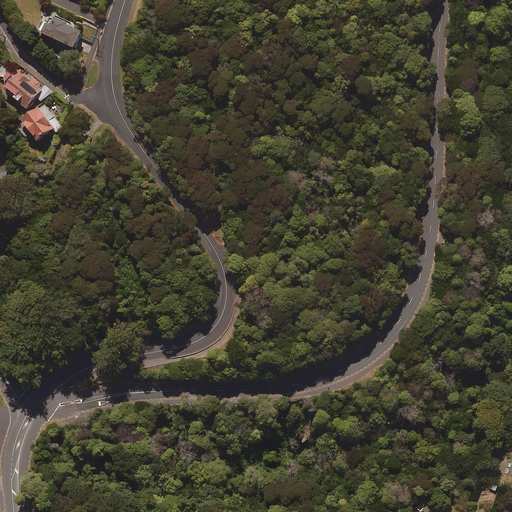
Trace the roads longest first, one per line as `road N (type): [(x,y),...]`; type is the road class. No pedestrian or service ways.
road 1 (unclassified): [(37,404),(278,387),(318,378),(379,344),(414,293),(427,247),(442,0)]
road 2 (residential): [(228,0),(218,81),(220,181),(232,246),(225,282)]
road 3 (residential): [(225,282),(221,316),(201,338),(96,363),(37,404)]
road 4 (residential): [(115,103),(212,245),(225,282)]
road 5 (residential): [(0,11),(20,48),(48,74),(78,95),(115,103)]
